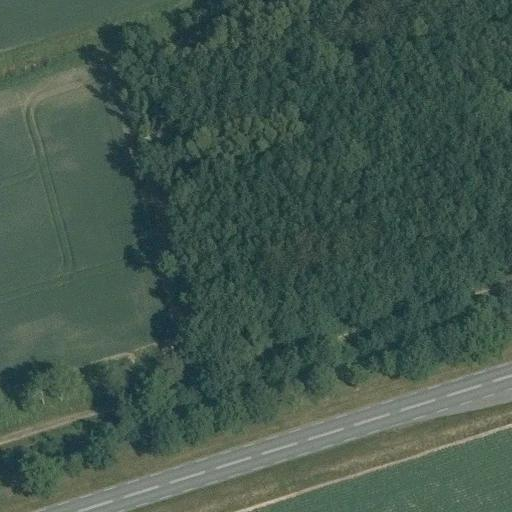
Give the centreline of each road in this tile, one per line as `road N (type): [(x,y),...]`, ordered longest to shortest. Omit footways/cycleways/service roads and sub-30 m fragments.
road 1 (track): [(0,443),(511,284)]
road 2 (primary): [(84,511),(511,378)]
